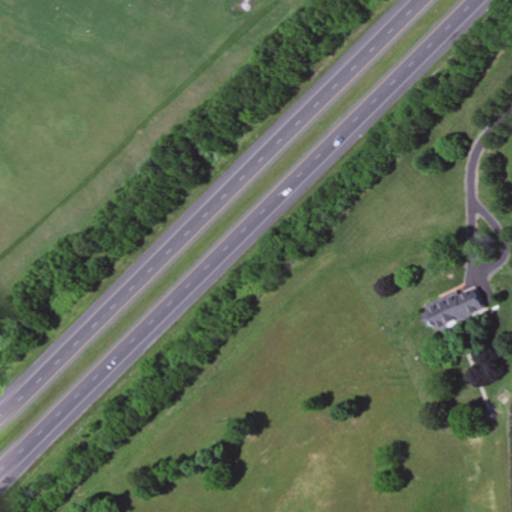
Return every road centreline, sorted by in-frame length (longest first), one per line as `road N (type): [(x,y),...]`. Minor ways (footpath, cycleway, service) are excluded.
road 1 (motorway): [(0,474),(475,0)]
road 2 (motorway): [(417,0),(0,416)]
